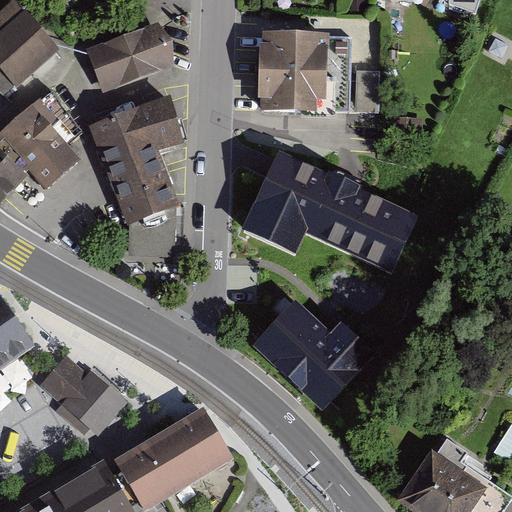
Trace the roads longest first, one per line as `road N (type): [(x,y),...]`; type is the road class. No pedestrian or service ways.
road 1 (residential): [(194,353),(214,290),(225,0)]
road 2 (primary): [(364,511),(313,453),(194,353)]
road 3 (primary): [(194,353),(0,242)]
